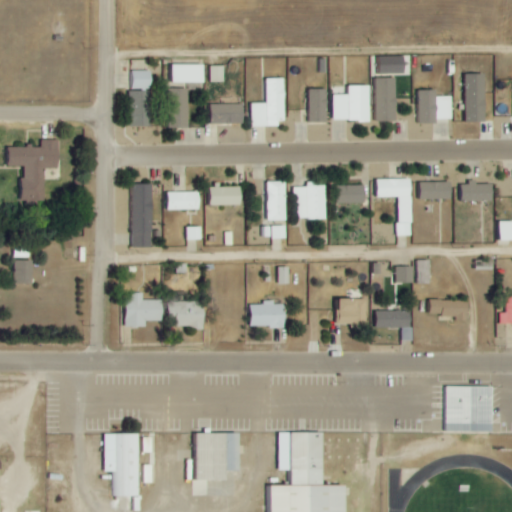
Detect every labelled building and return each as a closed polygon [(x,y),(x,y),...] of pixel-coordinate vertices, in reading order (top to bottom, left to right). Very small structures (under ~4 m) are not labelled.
[(380,75),(406,74),(406,56),(380,57),(380,75)] [(203,83),(202,65),(169,65),(170,83),(203,83)] [(207,82),(224,82),(224,66),(207,66),(207,82)] [(151,71),(129,71),(129,89),(151,89),(151,71)] [(485,74),(465,74),(466,122),(486,122),(485,74)] [(395,78),(375,79),(376,122),(396,122),(395,78)] [(286,125),(285,79),(264,79),(264,103),(250,104),(251,126),(286,125)] [(333,95),(334,121),(370,121),(370,86),(347,86),(347,95),(333,95)] [(168,129),(187,128),(186,89),(167,89),(168,129)] [(310,123),(327,123),(327,89),(309,90),(310,123)] [(130,127),(149,127),(149,91),(129,91),(130,127)] [(451,97),(436,97),(436,91),(418,91),(419,124),(437,124),(437,120),(451,119),(451,97)] [(244,124),(244,104),(210,105),(210,125),(244,124)] [(45,169),(59,169),(59,140),(41,140),(41,147),(9,147),(9,167),(23,167),(23,205),(45,205),(45,169)] [(370,179),(370,196),(403,196),(403,179),(370,179)] [(285,182),(264,182),(265,222),(286,221),(285,182)] [(326,219),(326,186),(316,186),(316,182),(307,182),(307,187),(297,187),(297,220),(326,219)] [(411,198),(444,198),(444,182),(411,182),(411,198)] [(487,201),(487,183),(454,183),(454,201),(487,201)] [(134,248),(153,248),(152,185),(133,185),(134,248)] [(338,204),(366,203),(366,185),(338,186),(338,204)] [(202,187),(202,205),(235,205),(235,187),(202,187)] [(161,192),(161,209),(193,209),(193,192),(161,192)] [(511,221),(497,222),(497,241),(511,240),(511,221)] [(260,226),(259,238),(285,239),(286,227),(260,226)] [(201,228),(184,227),(184,240),(200,240),(201,228)] [(430,261),(415,260),(415,284),(430,284),(430,261)] [(33,261),(15,261),(15,285),(33,285),(33,261)] [(288,267),(277,267),(278,285),(288,284),(288,267)] [(412,267),(396,267),(396,283),(412,283),(412,267)] [(142,300),(142,294),(126,293),(125,328),(146,328),(146,321),(163,322),(163,301),(142,300)] [(511,324),(511,297),(507,297),(507,313),(499,313),(499,324),(511,324)] [(366,300),(335,300),(335,324),(349,324),(349,328),(367,328),(366,300)] [(426,314),(437,314),(438,321),(468,321),(468,300),(426,301),(426,314)] [(285,328),(285,305),(274,305),(274,301),(264,301),(264,305),(251,305),(250,327),(285,328)] [(171,328),(205,328),(205,302),(171,302),(171,328)] [(411,312),(376,311),(376,328),(401,329),(401,340),(410,341),(411,312)] [(493,432),(493,387),(443,386),(443,431),(493,432)] [(273,432),(273,471),(282,471),(282,486),(260,486),(260,511),(340,511),(340,485),(317,485),(317,432),(273,432)] [(109,496),(137,496),(137,434),(98,433),(98,471),(109,471),(109,496)] [(187,433),(187,480),(219,480),(219,471),(233,471),(233,433),(187,433)] [(152,465),(143,465),(143,483),(152,483),(152,465)]
